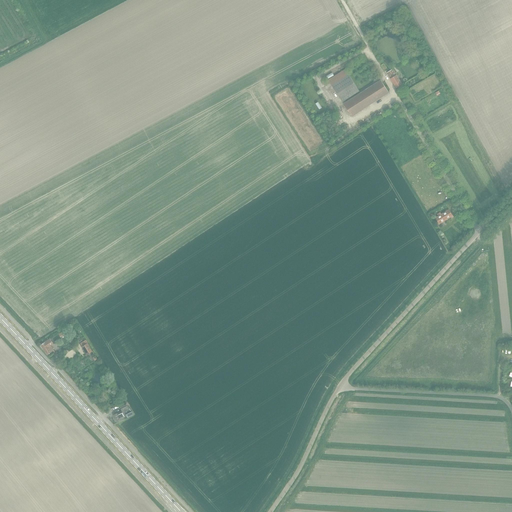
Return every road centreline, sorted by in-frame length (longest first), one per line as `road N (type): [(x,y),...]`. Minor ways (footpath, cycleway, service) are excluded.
road 1 (unclassified): [(269,511),(339,386),(511,194)]
road 2 (secondary): [(0,318),(180,511)]
